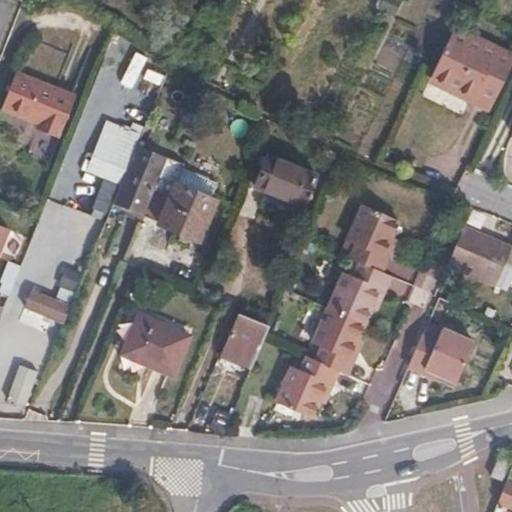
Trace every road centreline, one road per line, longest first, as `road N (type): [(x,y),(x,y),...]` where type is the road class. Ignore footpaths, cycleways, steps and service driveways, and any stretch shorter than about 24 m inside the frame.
road 1 (residential): [(228,463),(0,443)]
road 2 (unknown): [(369,464),(440,265)]
road 3 (residential): [(369,464),(511,422)]
road 4 (residential): [(228,463),(303,474),(369,464)]
